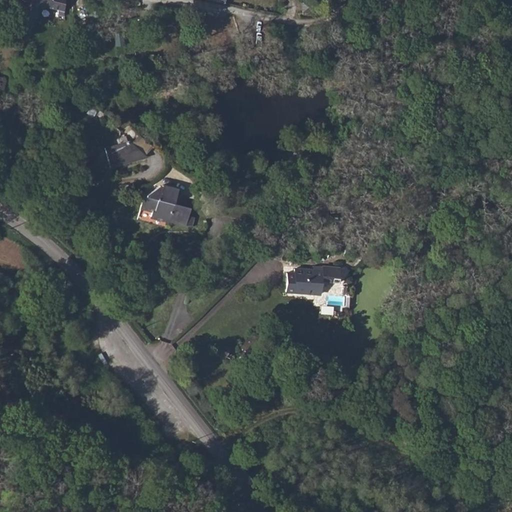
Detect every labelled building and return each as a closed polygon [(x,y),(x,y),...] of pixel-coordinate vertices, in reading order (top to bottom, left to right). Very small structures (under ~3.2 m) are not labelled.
[(64,12),(64,0),(32,0),(32,3),(38,4),(58,10),(58,15),(64,16),(64,12)] [(29,35),(38,4),(32,3),(24,34),(29,35)] [(181,17),(180,25),(187,26),(188,18),(181,17)] [(132,144),(145,155),(152,147),(138,136),(132,144)] [(129,141),(104,148),(110,168),(147,157),(145,155),(132,144),(129,141)] [(161,186),(160,186),(147,195),(146,196),(144,196),(140,208),(152,211),(151,217),(169,221),(191,227),(194,217),(188,215),(190,208),(173,204),(177,189),(162,185),(161,186)] [(286,273),(285,291),(320,294),(321,281),(339,283),(340,269),(323,268),(323,267),(313,266),(313,270),(294,269),(294,274),(286,273)] [(261,339),(254,332),(241,348),(248,354),(261,339)] [(230,348),(218,342),(213,352),(225,358),(230,348)]
